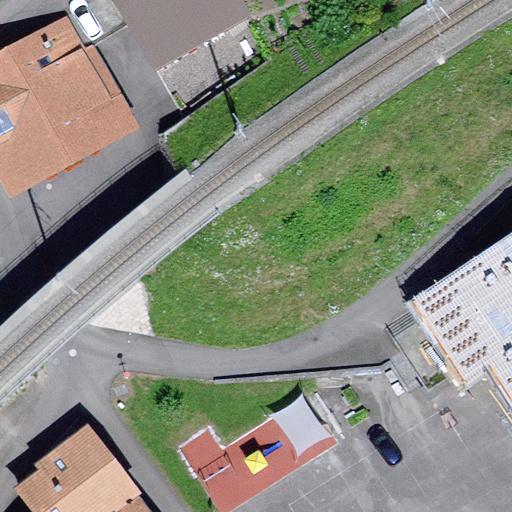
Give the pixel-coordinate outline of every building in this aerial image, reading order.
[(131,26),(156,68),(245,17),(235,0),(93,0),(65,17),(85,52),(131,26)] [(14,70),(6,54),(0,57),(0,158),(13,182),(117,126),(78,54),(61,63),(53,49),(14,70)] [(511,257),(459,292),(454,284),(386,329),(428,394),(494,351),(511,381),(511,257)] [(112,511),(126,502),(84,447),(82,448),(70,434),(18,491),(35,511),(112,511)] [(126,502),(112,511),(134,511),(142,506),(135,496),(126,502)]
